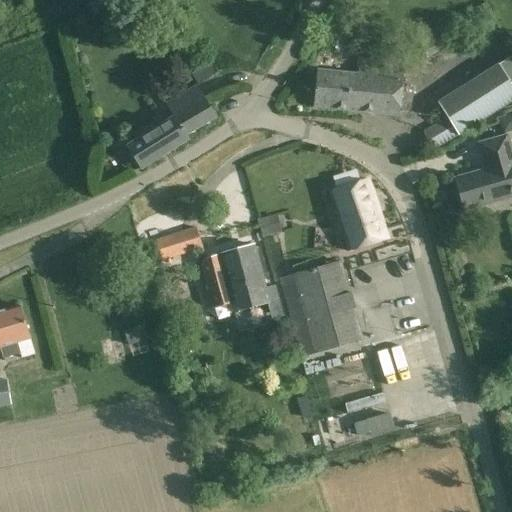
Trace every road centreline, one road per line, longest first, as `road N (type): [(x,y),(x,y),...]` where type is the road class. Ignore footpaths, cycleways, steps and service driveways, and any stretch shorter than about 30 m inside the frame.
road 1 (unclassified): [(499,511),(402,185),(387,166),(345,143),(245,113)]
road 2 (unclassified): [(0,243),(123,190),(245,113)]
road 3 (unclassified): [(245,113),(315,0)]
